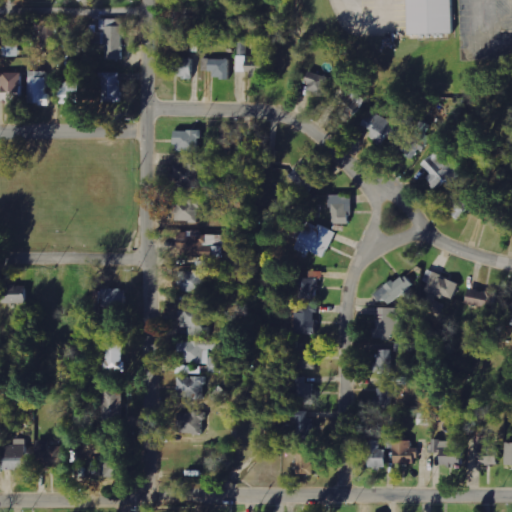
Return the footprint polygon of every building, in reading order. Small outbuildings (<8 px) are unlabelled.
[(456,33),(455,0),(410,0),(412,35),(456,33)] [(124,59),(123,19),(101,19),(101,44),(106,44),(106,59),(124,59)] [(58,25),(43,26),(43,45),(58,45),(58,25)] [(179,78),(195,78),(195,58),(174,58),(174,67),(179,67),(179,78)] [(214,78),(231,79),(231,58),(204,58),(203,71),(214,71),(214,78)] [(268,66),(250,66),(250,78),(268,79),(268,66)] [(30,105),(52,105),(52,94),(48,94),(48,71),(29,71),(30,105)] [(122,102),(122,73),(103,72),(103,102),(122,102)] [(4,104),(23,104),(23,73),(0,73),(0,89),(4,90),(4,104)] [(307,92),(326,95),(328,75),(310,73),(307,92)] [(61,82),(61,105),(80,105),(80,82),(61,82)] [(367,101),(352,88),(334,107),(349,120),(367,101)] [(367,137),(384,144),(394,123),(368,110),(361,126),(370,130),(367,137)] [(399,151),(414,159),(418,150),(423,152),(432,136),(405,121),(395,140),(403,144),(399,151)] [(176,131),(177,152),(202,152),(202,130),(176,131)] [(239,137),(228,136),(227,146),(238,147),(239,137)] [(431,173),(426,178),(437,189),(443,183),(448,187),(460,175),(441,156),(446,152),(440,146),(422,165),(431,173)] [(200,161),(175,161),(176,186),(201,185),(200,161)] [(289,177),(308,193),(321,178),(303,161),(289,177)] [(477,204),(461,189),(446,206),(461,220),(477,204)] [(332,223),(353,224),(353,195),(332,195),(332,223)] [(199,222),(200,199),(177,199),(176,222),(199,222)] [(504,229),(509,203),(490,200),(485,225),(504,229)] [(310,255),(311,251),(327,258),(338,234),(310,221),(297,250),(310,255)] [(204,270),(179,271),(180,292),(204,291),(204,270)] [(429,283),(426,290),(453,301),(461,283),(429,270),(424,281),(429,283)] [(378,293),(390,307),(413,289),(401,275),(378,293)] [(300,298),(319,299),(319,278),(301,278),(300,298)] [(497,309),(499,292),(471,288),(468,305),(497,309)] [(103,289),(102,307),(125,307),(126,290),(103,289)] [(295,312),(296,334),(319,333),(318,303),(301,304),(301,312),(295,312)] [(208,337),(208,328),(203,328),(204,306),(180,306),(179,327),(189,327),(189,337),(208,337)] [(377,339),(393,339),(393,336),(404,337),(405,308),(378,308),(377,339)] [(126,341),(107,341),(107,371),(126,371),(126,341)] [(179,342),(179,363),(209,363),(210,373),(224,372),(224,358),(209,359),(209,350),(224,349),(224,341),(179,342)] [(315,348),(298,349),(299,369),(316,368),(315,348)] [(378,373),(393,373),(392,350),(378,350),(378,373)] [(179,397),(205,397),(205,377),(180,376),(179,397)] [(315,404),(315,383),(306,383),(306,378),(284,378),(284,387),(292,387),(292,404),(315,404)] [(397,384),(378,384),(377,407),(397,407),(397,384)] [(103,422),(124,423),(125,387),(104,387),(103,422)] [(179,412),(179,433),(204,434),(205,412),(179,412)] [(298,439),(314,438),(313,412),(297,412),(298,439)] [(481,465),(499,464),(499,447),(489,448),(489,436),(475,437),(476,457),(481,457),(481,465)] [(5,469),(31,469),(30,438),(16,439),(16,445),(4,445),(5,469)] [(38,440),(39,469),(66,468),(65,440),(38,440)] [(413,440),(396,440),(396,464),(418,463),(418,449),(414,449),(413,440)] [(441,464),(465,465),(465,447),(451,447),(451,440),(434,440),(434,452),(442,453),(441,464)] [(371,468),(388,467),(388,447),(382,447),(382,441),(371,441),(371,468)] [(314,454),(298,453),(297,474),(314,474),(314,454)] [(94,477),(124,478),(125,458),(94,457),(94,477)]
